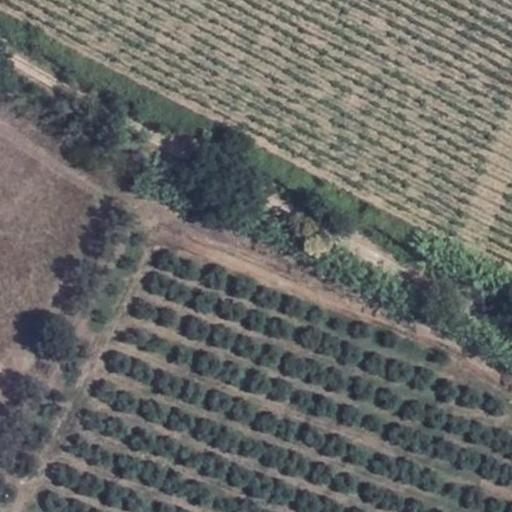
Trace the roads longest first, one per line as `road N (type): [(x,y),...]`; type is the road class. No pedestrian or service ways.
road 1 (unclassified): [(511,328),(0,51)]
road 2 (track): [(26,511),(149,247),(168,241),(194,248),(313,298)]
